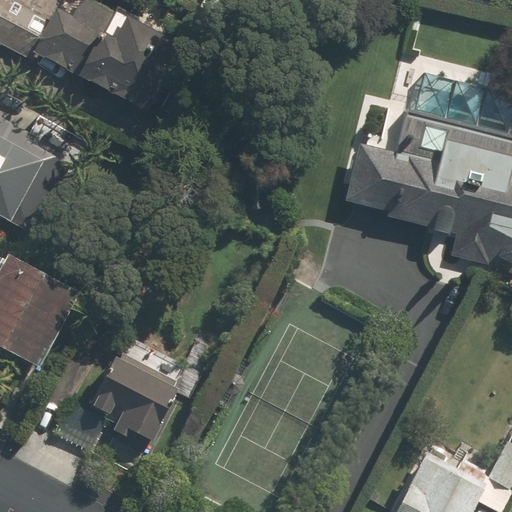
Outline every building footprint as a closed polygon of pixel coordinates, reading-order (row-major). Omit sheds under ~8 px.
[(37,52),(139,104),(171,41),(90,0),(0,0),(0,41),(33,59),(37,52)] [(511,139),(404,119),(397,154),(356,146),(346,203),(388,211),(387,219),(454,232),(450,256),(492,265),(494,252),(495,252),(497,253),(498,253),(500,253),(501,253),(503,252),(504,252),(506,252),(507,251),(508,251),(510,250),(511,249),(511,248),(511,139)] [(49,152),(0,124),(0,212),(12,219),(49,152)] [(0,344),(37,365),(78,291),(7,252),(3,259),(0,257),(0,344)] [(183,387),(119,350),(89,402),(153,440),(183,387)] [(70,401),(53,431),(85,449),(101,419),(70,401)] [(486,480),(431,448),(392,511),(473,511),(480,501),(499,511),(511,490),(511,439),(486,480)]
